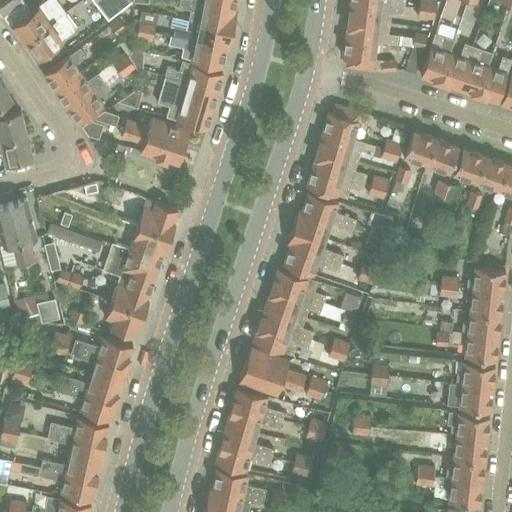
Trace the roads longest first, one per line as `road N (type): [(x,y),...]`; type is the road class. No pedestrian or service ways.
road 1 (primary): [(272,0),(251,96),(168,348),(126,511)]
road 2 (primary): [(172,511),(218,336),(307,69)]
road 3 (residential): [(0,185),(77,159),(75,142),(0,40)]
road 4 (residential): [(307,69),(511,133)]
